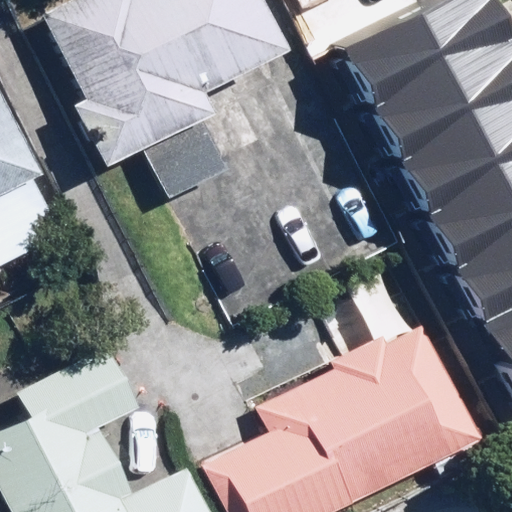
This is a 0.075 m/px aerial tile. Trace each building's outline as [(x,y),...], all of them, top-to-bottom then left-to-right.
[(264,53),(237,0),(45,0),(13,16),(91,170),(132,149),(157,199),(219,168),(181,94),(264,53)] [(511,25),(499,0),(445,0),(337,54),(511,401),(511,25)] [(0,260),(49,237),(0,133),(0,260)] [(211,511),(317,511),(462,440),(471,436),(414,321),(274,390),(288,417),(189,466),(211,511)] [(0,409),(4,418),(0,419),(0,511),(187,511),(166,466),(111,492),(81,427),(117,410),(91,353),(0,395),(0,409)]
